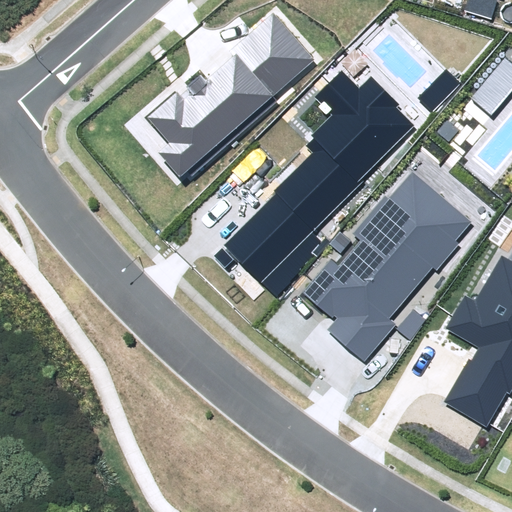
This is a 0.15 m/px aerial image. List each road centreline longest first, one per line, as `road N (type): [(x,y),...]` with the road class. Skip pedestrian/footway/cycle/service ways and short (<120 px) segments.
road 1 (residential): [(425,511),(335,459),(192,352),(61,217),(0,134)]
road 2 (residential): [(0,111),(112,0)]
